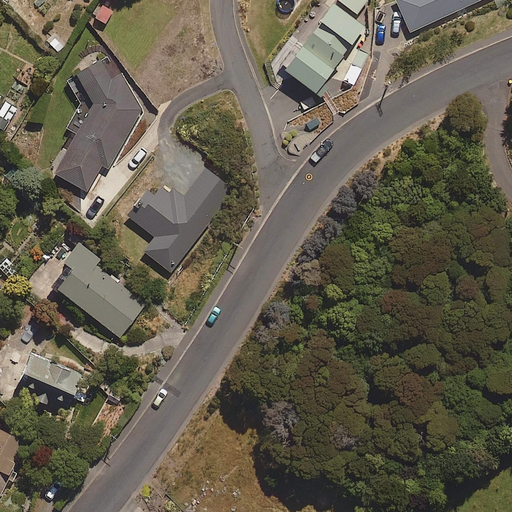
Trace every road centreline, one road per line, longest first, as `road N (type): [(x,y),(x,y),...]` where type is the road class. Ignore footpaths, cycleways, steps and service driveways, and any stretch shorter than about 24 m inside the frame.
road 1 (residential): [(93,511),(220,334),(283,225)]
road 2 (residential): [(283,225),(326,169),(381,120),(511,57)]
road 3 (residential): [(283,225),(220,0)]
